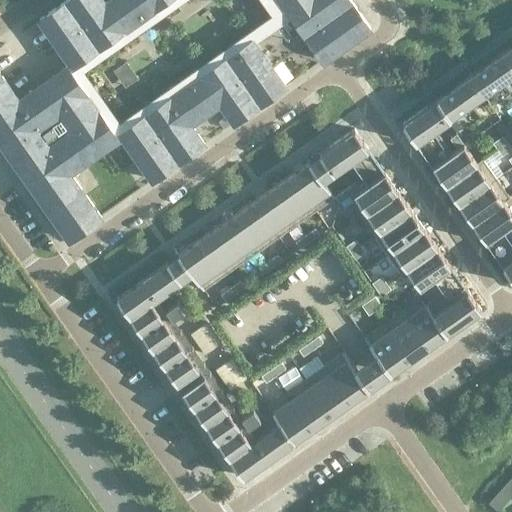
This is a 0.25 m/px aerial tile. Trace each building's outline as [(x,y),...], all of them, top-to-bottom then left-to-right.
[(104,0),(65,0),(40,18),(73,65),(165,0),(108,0),(106,2),(104,0)] [(281,0),(324,60),(371,27),(351,0),(281,0)] [(280,19),(120,132),(153,179),(205,142),(191,123),(221,102),(235,121),(286,85),(272,65),(299,46),(280,19)] [(511,45),(503,52),(511,64),(511,45)] [(511,74),(511,64),(503,52),(470,75),(484,95),(511,74)] [(0,71),(0,139),(9,152),(16,147),(24,158),(16,163),(70,239),(102,216),(71,172),(119,137),(67,64),(19,98),(0,71)] [(484,95),(470,75),(437,99),(451,118),(484,95)] [(451,118),(437,99),(428,105),(442,124),(451,118)] [(442,124),(428,105),(403,123),(433,166),(452,153),(451,152),(435,129),(442,124)] [(385,172),(355,128),(329,146),(343,166),(349,161),(366,184),(366,185),(385,172)] [(457,133),(450,138),(457,148),(464,143),(457,133)] [(507,142),(503,135),(493,142),(498,149),(507,142)] [(511,148),(507,142),(498,149),(502,155),(511,148)] [(457,148),(451,152),(452,153),(433,166),(446,185),(477,163),(477,162),(464,143),(457,148)] [(343,166),(329,146),(320,153),(333,172),(343,166)] [(483,158),(477,162),(477,163),(446,185),(459,203),(496,177),(483,158)] [(335,196),(310,160),(290,174),(316,210),(335,196)] [(399,190),(385,172),(366,185),(366,184),(360,189),(354,193),(367,211),(367,212),(399,190)] [(316,210),(290,174),(272,187),(297,223),(316,210)] [(510,197),(496,177),(459,203),(473,222),(504,200),(504,201),(510,197)] [(355,182),(345,189),(350,196),(354,193),(360,189),(355,182)] [(297,223),(272,187),(253,200),(279,236),(297,223)] [(350,196),(345,189),(335,196),(340,202),(350,196)] [(412,209),(399,190),(367,212),(367,211),(361,216),(375,235),(412,209)] [(279,236),(253,200),(235,213),(260,249),(279,236)] [(504,200),(473,222),(486,240),(505,227),(505,228),(511,223),(511,211),(504,201),(504,200)] [(425,228),(412,209),(375,235),(388,254),(425,228)] [(260,249),(235,213),(216,226),(242,262),(260,249)] [(242,262),(216,226),(197,239),(223,276),(242,262)] [(315,227),(306,234),(310,241),(320,234),(315,227)] [(505,227),(486,240),(511,277),(511,237),(505,228),(505,227)] [(438,246),(425,228),(388,254),(401,273),(407,269),(407,268),(438,246)] [(310,241),(306,234),(296,241),(300,248),(310,241)] [(356,238),(346,245),(351,252),(361,245),(356,238)] [(223,276),(197,239),(178,253),(204,289),(223,276)] [(365,251),(361,245),(351,252),(355,258),(365,251)] [(451,265),(438,246),(407,268),(407,269),(420,288),(433,279),(432,278),(451,265)] [(278,254),(268,261),(273,267),(283,260),(278,254)] [(182,279),(168,260),(117,296),(130,315),(152,299),(152,300),(158,296),(182,279)] [(273,267),(268,261),(258,268),(263,274),(273,267)] [(482,308),(451,265),(432,278),(433,279),(449,302),(442,307),(456,326),(482,308)] [(382,275),(372,282),(377,289),(387,282),(382,275)] [(241,280),(231,287),(236,293),(245,286),(241,280)] [(391,288),(387,282),(377,289),(381,295),(391,288)] [(236,293),(231,287),(221,294),(226,300),(236,293)] [(375,295),(368,300),(375,310),(382,305),(375,295)] [(166,308),(158,296),(152,300),(152,299),(130,315),(154,349),(178,383),(205,364),(173,318),(185,309),(178,299),(166,308)] [(434,298),(427,303),(434,313),(441,308),(434,298)] [(375,310),(368,300),(362,304),(369,314),(375,310)] [(427,302),(408,315),(408,316),(429,346),(447,332),(434,313),(427,303),(427,302)] [(456,326),(442,307),(441,308),(434,313),(447,332),(456,326)] [(404,309),(384,322),(410,359),(429,346),(408,316),(408,315),(404,309)] [(410,359),(384,322),(365,336),(377,353),(390,373),(410,359)] [(323,341),(319,335),(309,342),(313,348),(323,341)] [(313,348),(309,342),(299,349),(304,355),(313,348)] [(356,367),(345,350),(325,364),(350,401),(390,373),(377,353),(356,367)] [(286,368),(281,361),(272,368),(276,375),(286,368)] [(350,401),(325,364),(306,378),(332,414),(350,401)] [(276,375),(272,368),(262,375),(266,381),(276,375)] [(242,416),(210,370),(182,389),(230,457),(252,442),(252,441),(257,437),(249,426),(261,417),(254,407),(242,416)] [(332,414),(306,378),(287,391),(313,427),(332,414)] [(313,427),(287,391),(268,404),(280,421),(281,421),(294,440),(313,427)] [(281,421),(280,421),(257,437),(252,441),(252,442),(230,457),(243,476),(294,440),(281,421)] [(497,493),(489,502),(498,510),(506,501),(497,493)]
